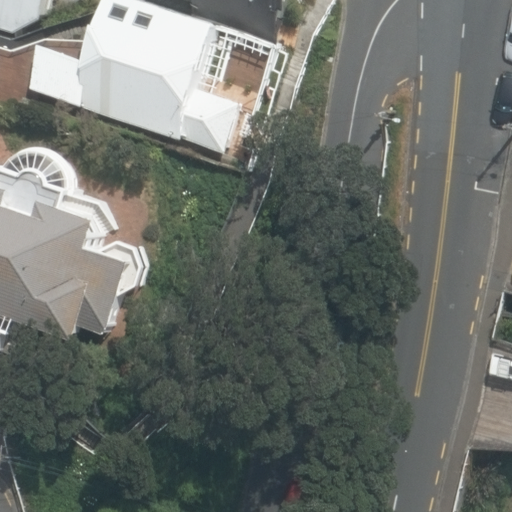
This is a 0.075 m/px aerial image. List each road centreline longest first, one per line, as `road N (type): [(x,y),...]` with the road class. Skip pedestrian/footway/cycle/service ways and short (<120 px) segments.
road 1 (tertiary): [(268,511),(321,299),(345,138),(380,68),(465,5)]
road 2 (tertiary): [(465,5),(462,164),(414,511)]
